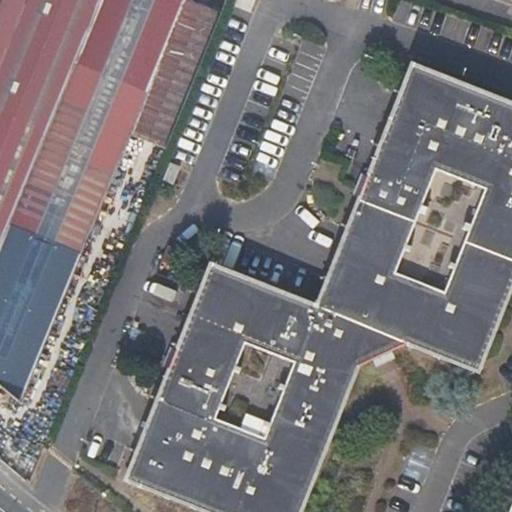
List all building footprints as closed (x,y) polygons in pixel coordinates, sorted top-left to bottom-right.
[(0,0),(0,243),(99,0),(0,0)] [(0,390),(18,406),(145,97),(183,3),(184,0),(99,0),(0,243),(0,390)] [(178,110),(224,0),(214,0),(209,12),(183,3),(145,97),(178,110)] [(511,116),(412,76),(370,181),(361,201),(317,314),(209,271),(133,488),(193,511),(300,511),(337,425),(355,375),(369,370),(389,362),(403,357),(471,383),(511,283),(511,116)] [(175,168),(165,165),(158,181),(167,184),(172,174),(173,174),(175,168)] [(354,198),(361,201),(370,181),(362,177),(354,198)] [(389,362),(369,370),(369,372),(389,364),(389,362)]
